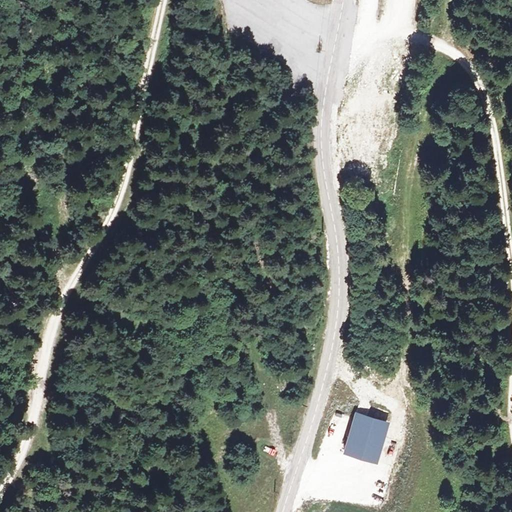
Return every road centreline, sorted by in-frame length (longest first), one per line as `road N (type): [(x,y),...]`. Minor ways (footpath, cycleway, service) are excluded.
road 1 (track): [(0,495),(29,431),(58,309),(118,195),(162,0)]
road 2 (tertiary): [(285,511),(338,318),(340,265),(322,136),(345,0)]
road 3 (track): [(383,19),(452,50),(487,108),(502,172),(511,385)]
road 4 (track): [(58,309),(73,186),(43,92),(62,0)]
